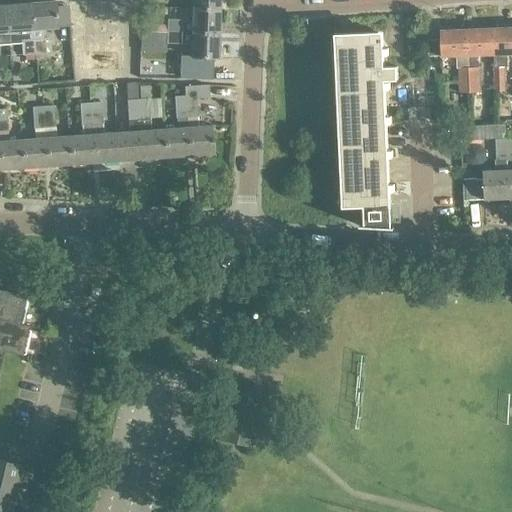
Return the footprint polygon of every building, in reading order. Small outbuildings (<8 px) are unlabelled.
[(192,0),(192,9),(218,10),(218,0),(192,0)] [(29,4),(32,40),(44,39),(43,29),(56,28),(54,2),(29,4)] [(29,4),(5,6),(7,32),(19,31),(20,41),(32,40),(29,4)] [(192,9),(191,21),(181,21),(181,20),(167,20),(166,32),(181,32),(191,33),(217,34),(218,10),(192,9)] [(511,28),(492,29),(493,55),(495,92),(504,91),(503,67),(504,67),(504,55),(511,54),(511,28)] [(492,29),(466,30),(467,68),(468,93),(479,92),(477,56),(493,55),(492,29)] [(457,69),(458,69),(458,68),(467,68),(466,30),(440,31),(441,57),(456,57),(457,69)] [(166,44),(180,44),(181,32),(166,32),(166,44)] [(181,32),(180,44),(190,45),(190,57),(216,59),(217,34),(191,33),(181,32)] [(335,35),(335,37),(344,205),(342,205),(343,209),(364,208),(365,226),(360,226),(360,228),(372,228),(372,226),(392,225),(391,200),(385,201),(379,81),(397,80),(397,67),(378,68),(377,35),(377,33),(335,35)] [(33,51),(33,55),(45,54),(44,39),(32,40),(33,51)] [(33,51),(32,40),(20,41),(21,56),(33,55),(33,51)] [(459,93),(468,93),(467,68),(458,68),(458,69),(459,93)] [(213,154),(211,126),(198,127),(196,99),(209,98),(208,86),(184,88),(189,156),(213,154)] [(184,88),(183,88),(184,97),(174,98),(176,129),(163,130),(165,158),(189,156),(184,88)] [(126,101),(129,132),(116,133),(118,161),(142,160),(137,100),(126,101)] [(150,131),(148,100),(137,100),(142,160),(165,158),(163,130),(150,131)] [(90,104),(91,126),(102,125),(101,103),(90,104)] [(79,105),(81,126),(82,126),(91,126),(90,104),(79,105)] [(55,128),(54,107),(42,108),(44,129),(55,128)] [(33,130),(44,129),(42,108),(32,108),(33,130)] [(118,161),(116,133),(103,134),(102,125),(91,126),(94,163),(118,161)] [(506,125),(466,126),(466,140),(506,139),(506,125)] [(68,137),(70,165),(94,163),(91,126),(82,126),(82,136),(68,137)] [(44,129),(46,167),(70,165),(68,137),(56,138),(55,128),(44,129)] [(21,140),(23,168),(46,167),(44,129),(33,130),(34,139),(21,140)] [(8,132),(0,132),(0,170),(23,168),(21,140),(8,141),(8,132)] [(484,200),(508,198),(507,170),(508,170),(506,139),(496,139),(497,171),(483,171),(484,200)] [(0,361),(3,351),(21,355),(28,326),(19,324),(26,296),(0,289),(0,361)] [(267,393),(229,384),(216,439),(254,447),(267,393)] [(0,482),(16,486),(21,465),(0,460),(0,482)] [(16,486),(0,482),(0,505),(11,508),(16,486)] [(39,484),(37,492),(53,496),(55,488),(39,484)] [(37,492),(36,500),(51,504),(53,496),(37,492)]
